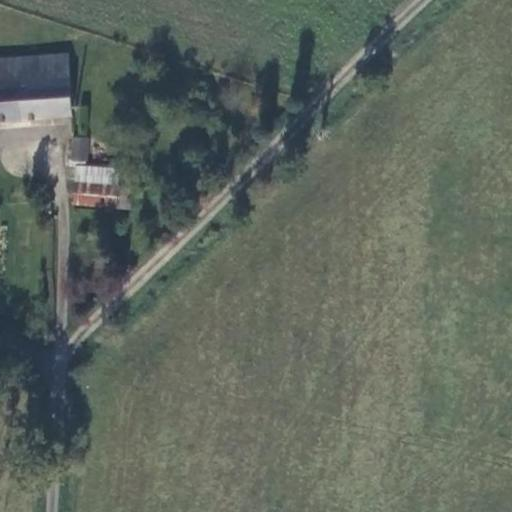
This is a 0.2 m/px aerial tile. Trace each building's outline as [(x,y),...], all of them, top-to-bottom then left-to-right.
[(63,57),(0,62),(0,122),(68,117),(63,57)] [(86,163),(87,143),(73,142),(72,163),(86,163)] [(72,188),(112,191),(113,176),(73,173),(72,188)] [(37,187),(34,187),(28,192),(28,194),(28,199),(30,201),(33,203),(35,204),(39,203),(42,200),(44,197),(43,193),(41,190),(37,187)] [(71,208),(111,210),(112,191),(72,188),(71,208)]
